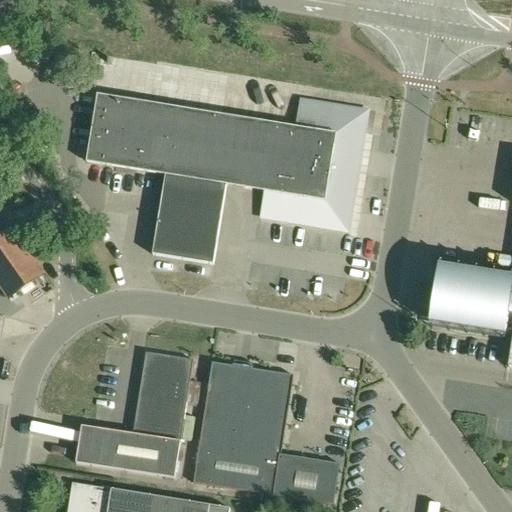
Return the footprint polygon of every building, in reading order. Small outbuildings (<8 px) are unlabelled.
[(261,218),(348,232),(368,112),(300,101),(296,128),(98,96),(87,163),(166,176),(153,256),(214,266),(228,186),(265,192),(261,218)] [(11,228),(0,235),(0,284),(9,298),(43,275),(11,228)] [(511,274),(441,263),(431,328),(511,341),(511,346),(508,368),(511,368),(511,274)] [(175,480),(194,361),(146,354),(134,435),(82,427),(76,464),(175,480)] [(281,456),(293,377),(213,364),(194,484),(274,497),(334,506),(340,465),(281,456)] [(230,511),(231,509),(210,506),(73,484),(68,511),(230,511)]
